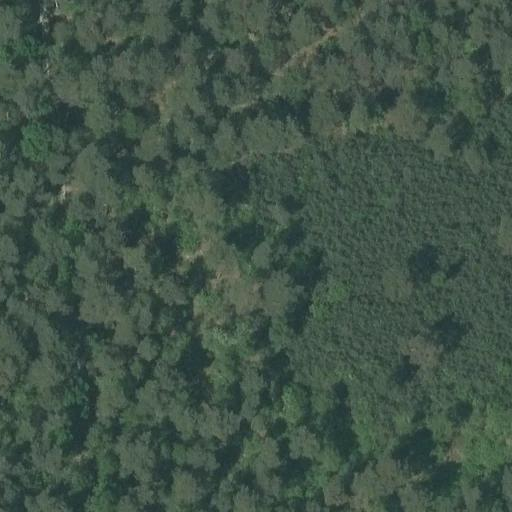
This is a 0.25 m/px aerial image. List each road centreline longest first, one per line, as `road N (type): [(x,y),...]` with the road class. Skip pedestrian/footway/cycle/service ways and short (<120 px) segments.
road 1 (track): [(89,511),(40,0)]
road 2 (track): [(511,56),(363,100),(55,124)]
